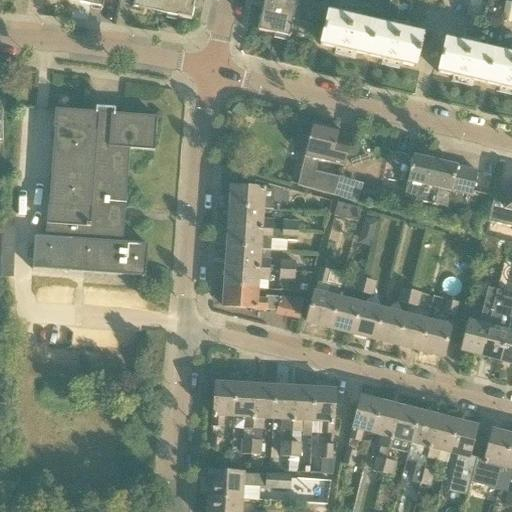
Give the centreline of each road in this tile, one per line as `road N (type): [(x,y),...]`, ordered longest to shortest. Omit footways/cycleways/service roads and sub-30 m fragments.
road 1 (residential): [(511,413),(190,327)]
road 2 (residential): [(511,140),(212,72)]
road 3 (residential): [(190,327),(212,72)]
road 4 (residential): [(212,72),(0,42)]
road 5 (residential): [(178,511),(190,327)]
